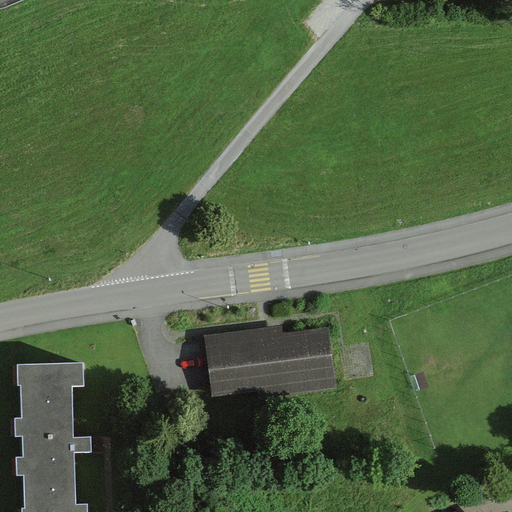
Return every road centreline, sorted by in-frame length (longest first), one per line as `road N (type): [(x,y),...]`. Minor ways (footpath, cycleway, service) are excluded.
road 1 (residential): [(149,294),(158,239),(363,0)]
road 2 (residential): [(149,294),(385,259),(511,227)]
road 3 (residential): [(0,317),(149,294)]
